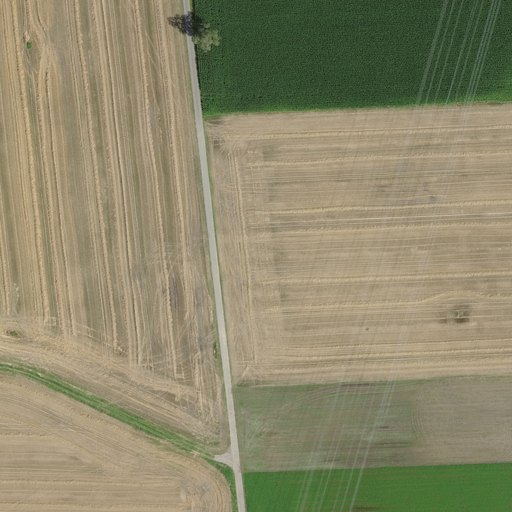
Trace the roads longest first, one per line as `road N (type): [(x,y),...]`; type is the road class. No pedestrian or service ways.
road 1 (track): [(239,511),(185,0)]
road 2 (track): [(232,457),(212,457),(0,365)]
